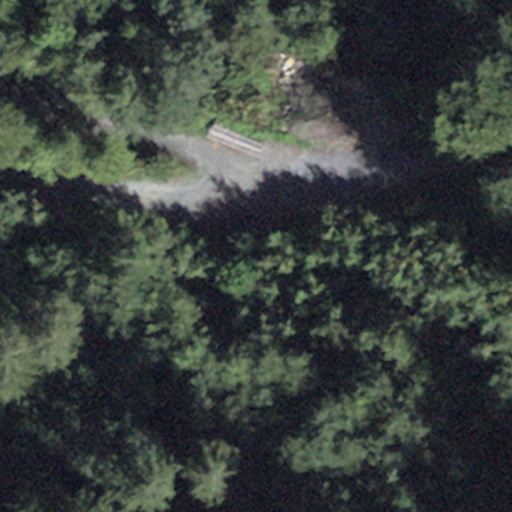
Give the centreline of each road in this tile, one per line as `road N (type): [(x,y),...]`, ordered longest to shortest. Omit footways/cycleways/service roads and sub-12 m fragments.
road 1 (track): [(511,145),(443,151),(276,197),(145,201),(0,181)]
road 2 (track): [(276,197),(205,133),(32,101),(0,77)]
